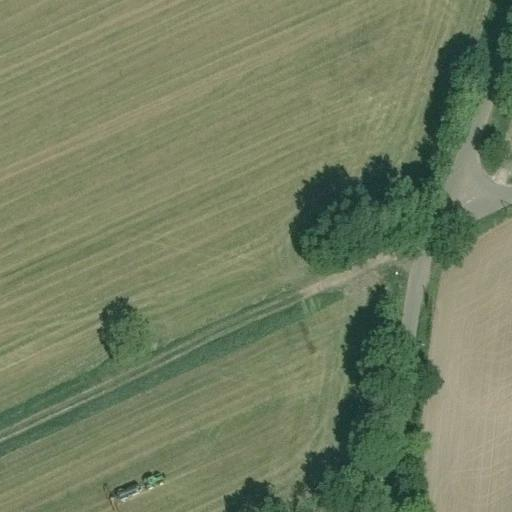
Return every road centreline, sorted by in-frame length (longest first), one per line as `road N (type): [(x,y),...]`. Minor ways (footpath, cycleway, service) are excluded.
road 1 (residential): [(387,511),(413,290),(457,195)]
road 2 (residential): [(457,195),(511,22)]
